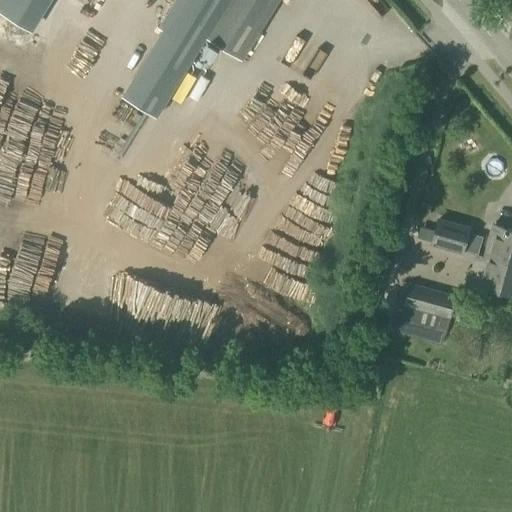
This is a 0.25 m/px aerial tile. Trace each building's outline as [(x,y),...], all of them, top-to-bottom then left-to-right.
[(180,0),(121,96),(156,118),(206,36),(241,59),(277,0),(180,0)] [(286,63),(305,78),(327,50),(307,35),(286,63)] [(192,103),(204,75),(193,71),(181,99),(192,103)] [(211,100),(218,83),(207,78),(200,95),(211,100)] [(63,93),(56,107),(82,119),(89,105),(63,93)] [(204,145),(162,173),(172,189),(190,176),(186,170),(210,153),(208,150),(225,139),(217,126),(199,138),(204,145)] [(46,170),(47,156),(27,155),(26,169),(46,170)] [(21,245),(47,251),(55,221),(60,222),(69,185),(47,179),(42,200),(31,197),(26,217),(28,217),(21,245)] [(220,259),(251,205),(219,187),(208,206),(196,199),(182,224),(175,221),(169,231),(220,259)] [(464,251),(470,230),(438,222),(433,243),(464,251)] [(511,295),(511,230),(492,225),(475,285),(511,295)] [(300,291),(308,262),(268,251),(260,281),(300,291)] [(445,336),(456,297),(408,284),(397,322),(445,336)] [(482,357),(486,343),(475,341),(472,355),(482,357)]
